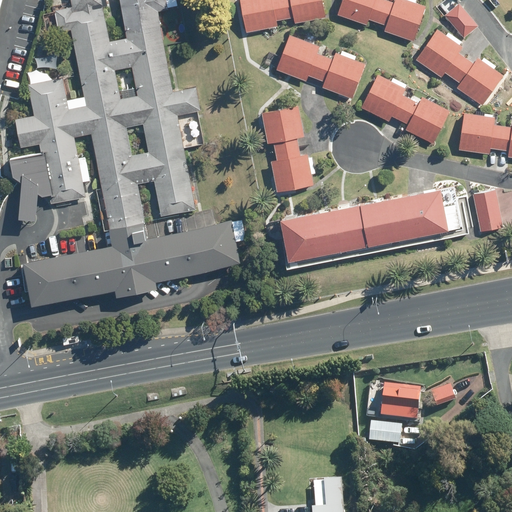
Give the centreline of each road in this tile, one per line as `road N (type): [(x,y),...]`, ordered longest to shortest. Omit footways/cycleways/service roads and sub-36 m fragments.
road 1 (primary): [(0,394),(511,297)]
road 2 (residential): [(356,145),(511,181)]
